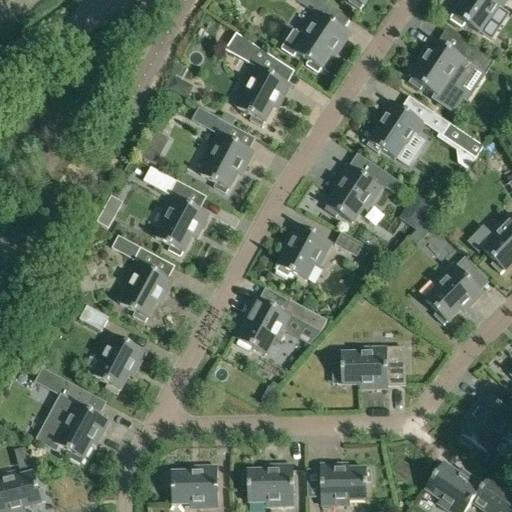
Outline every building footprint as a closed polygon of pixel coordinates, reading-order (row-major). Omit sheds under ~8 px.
[(293,0),(312,12),(319,0),(293,0)] [(350,0),(349,4),(360,11),(367,0),(350,0)] [(500,11),(506,0),(464,0),(451,21),(462,28),(465,24),(479,34),(496,8),(500,11)] [(350,35),(343,30),(317,13),(308,25),(312,28),(305,39),(294,32),(282,51),(293,58),(296,54),(309,63),(306,67),(318,75),(338,45),(341,47),(350,35)] [(270,75),(278,63),(236,35),(225,52),(255,68),(248,81),(252,83),(237,110),(252,118),(250,122),(262,129),(279,97),(283,99),(290,86),(270,75)] [(494,65),(466,47),(460,57),(433,39),(425,52),(428,54),(409,84),(420,92),(423,88),(437,97),(434,101),(454,114),(466,95),(462,92),(477,69),(487,76),(494,65)] [(192,87),(182,82),(188,71),(177,66),(164,90),(186,101),(192,87)] [(416,137),(422,127),(424,124),(403,110),(395,105),(391,102),(383,115),(386,118),(379,128),(367,147),(378,155),(381,151),(395,160),(409,169),(425,143),(416,137)] [(214,134),(221,122),(200,111),(193,123),(214,134)] [(225,115),(221,122),(232,128),(236,121),(225,115)] [(450,129),(442,141),(476,163),(484,151),(450,129)] [(215,150),(209,162),(201,177),(216,185),(213,189),(226,196),(242,165),(246,167),(254,153),(219,134),(212,148),(215,150)] [(352,225),(362,209),(369,199),(373,201),(381,189),(349,167),(340,179),(344,182),(324,211),(335,219),(338,215),(352,225)] [(169,197),(176,183),(151,169),(144,183),(169,197)] [(406,188),(393,179),(386,189),(400,198),(406,188)] [(197,227),(201,229),(208,216),(174,197),(166,211),(170,213),(156,240),(170,248),(168,252),(181,259),(197,227)] [(484,228),(467,245),(478,255),(482,251),(494,263),(491,266),(501,276),(511,264),(511,215),(501,226),(504,229),(495,238),(491,235),(484,228)] [(113,222),(102,216),(97,225),(108,231),(113,222)] [(418,229),(425,235),(433,226),(425,220),(410,238),(411,238),(418,229)] [(293,241),(287,252),(276,272),(289,279),(291,275),(306,282),(320,255),(324,257),(331,244),(297,225),(289,239),(293,241)] [(341,235),(335,247),(357,258),(363,246),(341,235)] [(133,263),(140,250),(119,238),(111,252),(133,263)] [(444,327),(459,311),(469,302),(472,305),(483,294),(469,280),(478,271),(466,258),(456,268),(455,266),(444,277),(447,280),(425,302),(437,314),(434,317),(444,327)] [(173,282),(169,280),(138,263),(131,277),(135,279),(120,306),(135,314),(133,318),(145,325),(162,294),(166,296),(173,282)] [(247,327),(237,346),(249,353),(251,349),(266,357),(275,341),(281,329),(284,332),(310,346),(320,334),(327,323),(327,322),(291,303),(291,304),(285,314),(260,301),(257,299),(250,313),(254,315),(247,327)] [(109,319),(87,308),(80,321),(102,333),(109,319)] [(107,351),(101,363),(93,378),(108,386),(105,390),(118,397),(134,365),(138,367),(146,354),(111,335),(104,349),(107,351)] [(405,350),(387,350),(372,350),(372,355),(341,356),(341,372),(337,372),(337,386),(373,386),(373,390),(388,390),(388,371),(406,371),(405,350)] [(59,448),(71,454),(69,458),(81,465),(98,434),(102,436),(109,422),(96,415),(102,402),(68,384),(61,396),(63,397),(38,443),(56,452),(59,448)] [(479,411),(472,422),(459,441),(471,449),(473,445),(487,454),(504,428),(508,431),(511,424),(511,414),(484,396),(475,409),(479,411)] [(466,511),(472,504),(484,511),(511,511),(511,493),(489,478),(483,487),(471,479),(469,482),(439,462),(431,474),(435,476),(425,491),(451,508),(448,511),(449,511),(466,511)] [(336,471),(336,467),(320,467),(321,507),(337,506),(337,502),(367,501),(367,484),(372,484),(371,470),(336,471)] [(248,504),(266,503),(279,503),(279,508),(294,507),(294,468),(278,468),(278,472),(243,473),(243,487),(248,487),(248,504)] [(218,469),(202,470),(202,474),(167,475),(167,489),(172,488),(172,505),(203,505),(203,509),(219,509),(218,469)] [(39,491),(34,474),(5,482),(4,478),(0,478),(0,511),(12,511),(47,503),(43,490),(39,491)]
